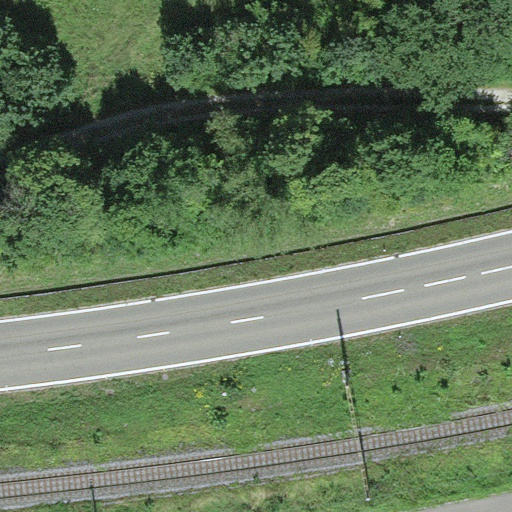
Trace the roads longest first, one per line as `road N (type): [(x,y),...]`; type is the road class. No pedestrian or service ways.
road 1 (track): [(511,107),(294,104),(180,112),(0,170)]
road 2 (primary): [(0,355),(224,323),(511,265)]
